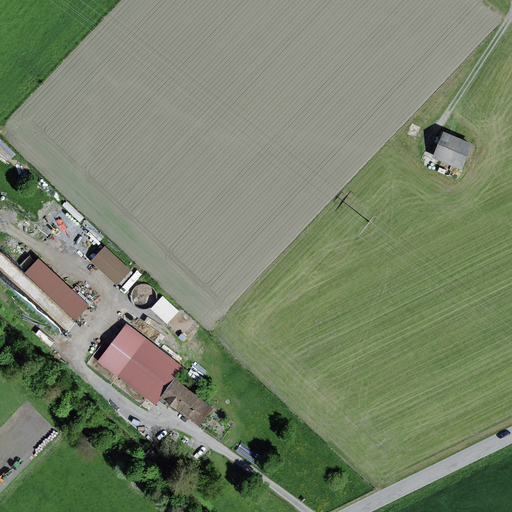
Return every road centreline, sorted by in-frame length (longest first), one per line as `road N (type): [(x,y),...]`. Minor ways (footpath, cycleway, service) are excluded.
road 1 (track): [(105,304),(89,361),(309,511)]
road 2 (tertiary): [(352,511),(511,433)]
road 3 (track): [(511,13),(439,126)]
